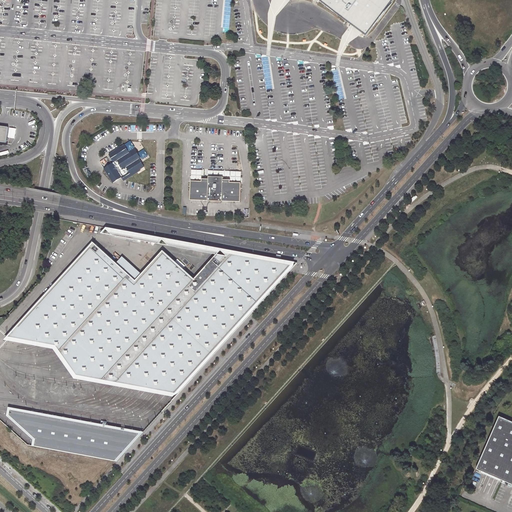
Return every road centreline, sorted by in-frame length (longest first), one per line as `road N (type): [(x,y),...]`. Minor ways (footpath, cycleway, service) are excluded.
road 1 (primary): [(324,259),(94,511)]
road 2 (primary): [(112,511),(339,261)]
road 3 (secondary): [(0,197),(324,259)]
road 4 (unclassified): [(182,225),(95,196),(71,165),(66,133),(78,116),(134,107)]
road 5 (primary): [(349,251),(485,110)]
road 6 (secondary): [(182,225),(0,191)]
road 7 (secondary): [(334,248),(182,225)]
road 8 (motorway): [(423,0),(452,95),(430,142)]
road 9 (primary): [(430,142),(334,248)]
road 10 (unclassified): [(44,187),(25,271),(0,302)]
